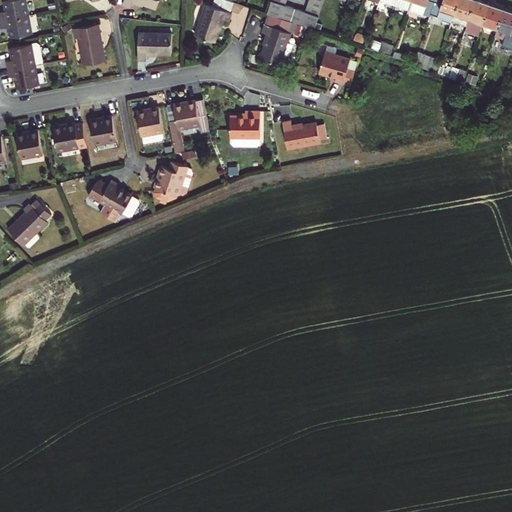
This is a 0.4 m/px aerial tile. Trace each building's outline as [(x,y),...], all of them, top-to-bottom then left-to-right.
[(0,19),(28,14),(25,0),(3,0),(6,10),(0,11),(0,19)] [(214,0),(213,5),(231,11),(234,2),(232,1),(229,0),(214,0)] [(323,4),(310,0),(309,0),(307,6),(321,10),(323,4)] [(410,0),(395,0),(394,4),(408,9),(410,0)] [(430,13),(434,0),(410,0),(408,9),(429,17),(430,13)] [(452,21),(458,0),(434,0),(430,13),(452,21)] [(474,0),(458,0),(452,21),(466,26),(474,0)] [(482,24),(489,3),(480,0),(474,0),(466,26),(464,31),(478,35),(482,24)] [(285,5),(271,1),(267,12),(269,13),(292,21),(295,9),(285,5)] [(213,5),(207,3),(197,34),(215,40),(223,17),(230,19),(232,11),(231,11),(213,5)] [(497,29),(504,8),(489,3),(482,24),(497,29)] [(307,6),(305,12),(319,17),(321,10),(307,6)] [(511,33),(511,10),(504,8),(497,29),(495,35),(504,38),(506,32),(511,33)] [(319,17),(305,12),(295,9),(292,21),(296,22),(308,26),(315,28),(319,17)] [(269,13),(263,30),(269,32),(261,56),(280,62),(291,31),(293,32),(296,22),(292,21),(269,13)] [(28,14),(0,19),(0,26),(0,27),(9,25),(11,35),(31,32),(28,14)] [(105,59),(98,22),(73,27),(75,36),(79,36),(84,63),(105,59)] [(171,51),(172,32),(139,31),(138,57),(147,58),(147,51),(171,51)] [(365,35),(356,32),(354,38),(362,41),(365,35)] [(8,67),(34,62),(42,61),(38,42),(36,41),(10,46),(12,58),(6,58),(8,67)] [(393,45),(381,41),(379,50),(390,54),(393,45)] [(346,66),(349,58),(324,50),(318,70),(335,76),(334,80),(342,82),(346,66)] [(435,71),(438,62),(440,58),(418,50),(414,64),(435,71)] [(34,62),(8,67),(9,75),(16,74),(17,86),(38,81),(34,62)] [(452,67),(438,62),(435,71),(449,76),(452,67)] [(349,85),(355,69),(346,66),(342,82),(349,85)] [(457,68),(454,78),(463,81),(467,71),(457,68)] [(203,95),(173,100),(176,116),(169,117),(172,138),(180,137),(178,124),(199,121),(201,128),(209,127),(203,95)] [(176,116),(173,100),(166,102),(169,117),(176,116)] [(158,103),(136,107),(141,131),(143,139),(161,136),(163,133),(158,103)] [(244,112),(229,112),(228,133),(230,134),(229,139),(232,142),(255,143),(257,140),(257,134),(258,134),(259,108),(244,108),(244,112)] [(111,112),(89,116),(94,140),(116,136),(111,112)] [(74,119),(52,123),(57,147),(86,141),(82,120),(75,121),(74,119)] [(289,119),(281,121),(286,147),(318,141),(318,139),(315,124),(315,122),(291,126),(289,119)] [(315,124),(318,139),(326,138),(323,123),(315,124)] [(38,126),(16,130),(20,154),(42,150),(38,126)] [(195,147),(182,151),(183,156),(196,153),(195,147)] [(185,189),(191,170),(184,168),(186,161),(171,156),(169,164),(161,162),(154,183),(155,183),(154,188),(157,193),(168,196),(176,192),(177,190),(182,191),(185,189)] [(88,192),(105,201),(100,210),(116,218),(121,210),(122,210),(129,213),(132,212),(139,199),(138,196),(131,192),(116,184),(117,181),(110,178),(107,182),(98,177),(95,179),(88,192)] [(27,209),(9,227),(24,242),(48,219),(46,217),(51,211),(37,197),(32,202),(30,201),(24,206),(27,209)]
